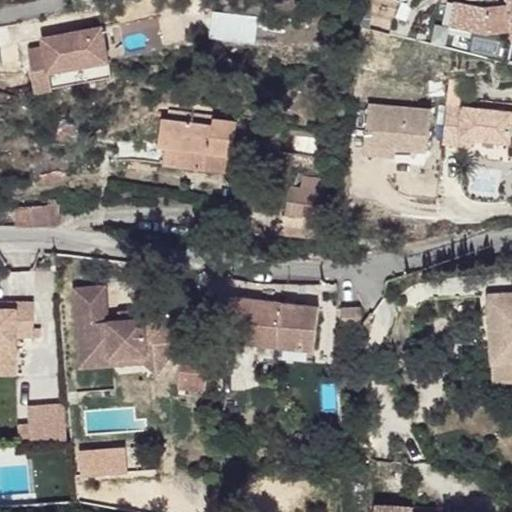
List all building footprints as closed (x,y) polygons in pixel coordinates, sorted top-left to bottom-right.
[(511,30),(511,0),(508,0),(509,4),(486,6),(465,0),(459,0),(453,22),(489,33),(511,31),(511,30)] [(98,63),(93,39),(104,37),(103,27),(42,38),(44,47),(46,57),(30,60),(36,91),(53,88),(50,72),(98,63)] [(109,61),(104,37),(93,39),(98,63),(109,61)] [(46,57),(44,47),(28,50),(30,60),(46,57)] [(449,80),(443,144),(460,146),(461,137),(473,138),(510,142),(511,120),(511,113),(468,108),(469,97),(470,97),(469,84),(463,79),(449,80)] [(369,104),(364,153),(396,156),(397,148),(427,151),(431,110),(369,104)] [(164,147),(162,165),(191,168),(193,151),(232,155),(236,123),(212,120),(211,124),(161,118),(158,146),(164,147)] [(461,137),(460,146),(472,147),(473,138),(461,137)] [(193,151),(191,168),(230,172),(232,155),(193,151)] [(41,176),(42,185),(66,181),(65,174),(60,175),(59,172),(41,176)] [(289,189),(282,234),(318,239),(327,182),(302,178),(301,190),(289,189)] [(71,202),(71,191),(60,192),(60,203),(71,202)] [(17,208),(18,227),(59,225),(58,205),(56,205),(55,200),(47,200),(48,206),(17,208)] [(213,225),(212,249),(228,250),(230,227),(213,225)] [(74,288),(77,324),(86,323),(87,342),(109,341),(111,357),(147,354),(162,366),(183,340),(156,317),(133,319),(120,320),(108,321),(106,285),(74,288)] [(511,293),(488,296),(493,363),(511,361),(511,293)] [(228,297),(225,321),(248,324),(245,344),(313,352),(319,308),(228,297)] [(0,374),(16,375),(17,337),(34,337),(34,329),(34,302),(16,302),(16,308),(0,308),(0,374)] [(342,308),(342,326),(361,325),(360,307),(342,308)] [(120,312),(120,320),(133,319),(133,311),(120,312)] [(225,321),(223,341),(245,344),(248,324),(225,321)] [(77,324),(80,367),(145,362),(157,372),(162,366),(147,354),(111,357),(109,341),(87,342),(86,323),(77,324)] [(511,380),(511,361),(493,363),(494,382),(511,380)] [(180,365),(178,389),(206,391),(208,367),(180,365)] [(18,421),(20,446),(68,443),(65,404),(26,406),(27,420),(18,421)]
